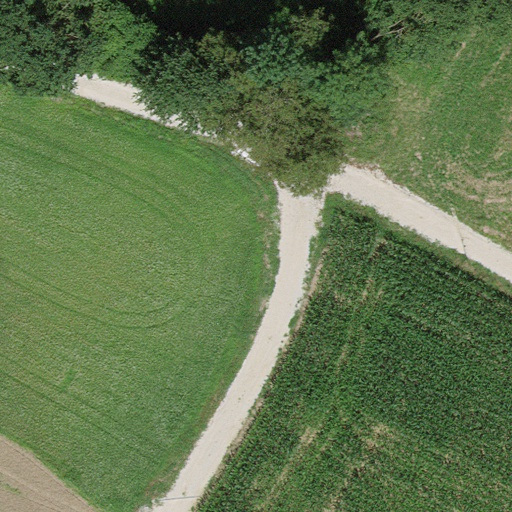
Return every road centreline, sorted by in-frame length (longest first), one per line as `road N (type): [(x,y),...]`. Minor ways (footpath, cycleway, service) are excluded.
road 1 (track): [(0,40),(390,201),(511,270)]
road 2 (track): [(180,511),(277,348),(307,268),(327,177)]
